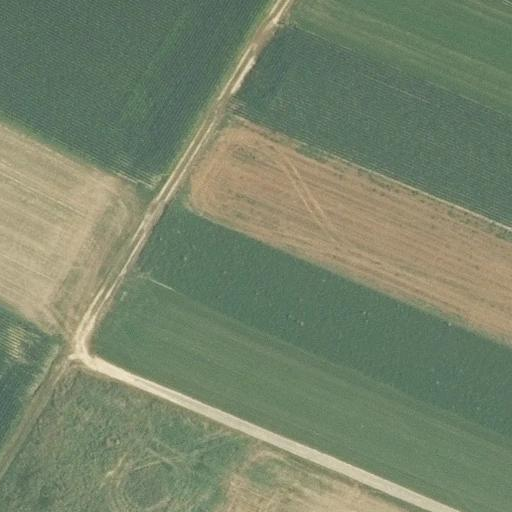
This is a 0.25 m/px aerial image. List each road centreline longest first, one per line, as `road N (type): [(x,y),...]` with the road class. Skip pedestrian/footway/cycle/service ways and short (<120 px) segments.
road 1 (track): [(78,365),(301,0)]
road 2 (track): [(78,365),(425,511)]
road 3 (track): [(0,495),(78,365)]
